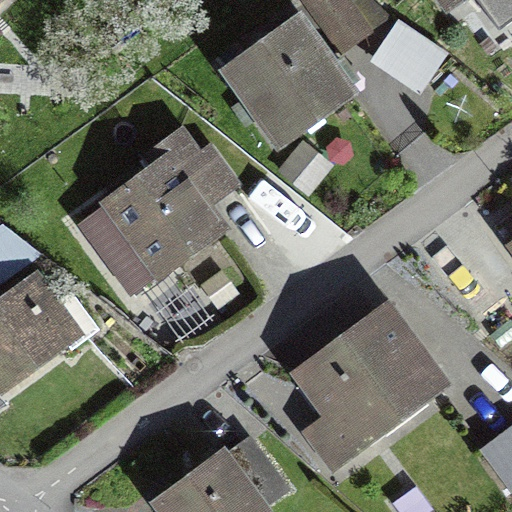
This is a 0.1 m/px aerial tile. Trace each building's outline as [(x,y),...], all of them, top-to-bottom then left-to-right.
[(312,0),(347,46),(370,29),(347,0),(312,0)] [(349,93),(301,22),(228,71),(275,142),(349,93)] [(439,58),(390,31),(373,61),(422,88),(439,58)] [(181,131),(149,152),(161,169),(80,223),(126,291),(218,230),(182,177),(203,163),(181,131)] [(511,290),(485,255),(457,276),(490,320),(511,303),(511,290)] [(42,275),(0,303),(0,381),(2,385),(81,332),(42,275)] [(387,317),(304,372),(333,414),(309,430),(330,460),(436,389),(387,317)] [(511,431),(485,451),(511,487),(511,431)] [(221,456),(159,498),(168,511),(263,511),(291,494),(256,444),(226,464),(221,456)]
